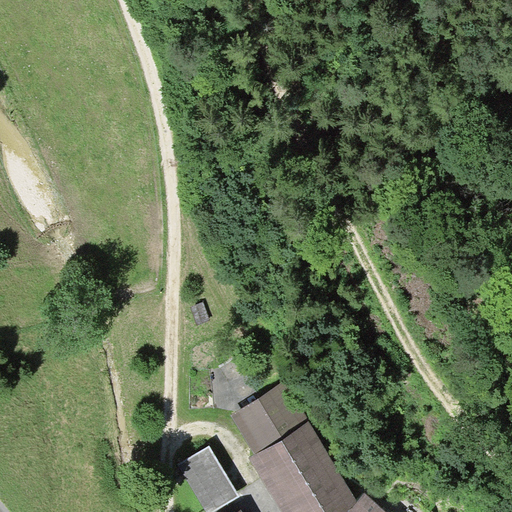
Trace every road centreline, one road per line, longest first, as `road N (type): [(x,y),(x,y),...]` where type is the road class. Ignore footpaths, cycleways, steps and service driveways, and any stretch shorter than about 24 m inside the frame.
road 1 (track): [(246,0),(280,91),(426,374),(511,468)]
road 2 (track): [(125,0),(167,135),(174,228),(167,511)]
